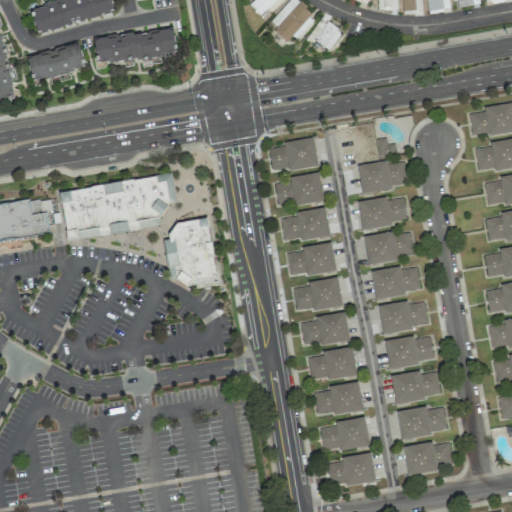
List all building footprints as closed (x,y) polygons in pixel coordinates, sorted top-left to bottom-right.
[(109,0),(55,0),(29,6),(35,32),(113,14),(109,0)] [(248,0),(261,16),(282,0),(248,0)] [(297,39),(315,19),(295,0),(288,0),(268,23),(287,41),(292,35),(297,39)] [(377,0),(377,11),(396,11),(396,0),(377,0)] [(401,0),(402,15),(421,14),(420,0),(401,0)] [(446,0),(425,0),(428,13),(448,10),(446,0)] [(328,52),(341,32),(320,18),(307,37),(328,52)] [(92,39),(96,66),(141,60),(142,66),(160,63),(159,55),(175,52),(172,28),(92,39)] [(31,82),(85,67),(78,42),(24,57),(31,82)] [(0,102),(15,98),(0,44),(0,102)] [(511,131),(511,102),(483,107),(483,112),(468,114),(471,137),(511,131)] [(316,166),(313,138),(282,142),(283,147),(268,149),(271,172),(316,166)] [(394,143),(386,144),(385,138),(376,138),(377,156),(395,156),(394,143)] [(476,172),(511,167),(511,138),(489,142),(489,146),(473,149),(476,172)] [(402,161),(387,164),(386,160),(357,165),(361,192),(406,185),(402,161)] [(322,201),(319,174),(273,180),(276,206),(322,201)] [(511,203),(511,174),(497,176),(498,181),(483,183),(486,204),(503,201),(504,205),(511,203)] [(60,195),(172,176),(177,205),(170,206),(160,219),(162,227),(69,243),(60,195)] [(361,228),(406,222),(402,196),(357,202),(361,228)] [(0,205),(29,201),(29,203),(40,201),(40,203),(51,201),(53,213),(47,214),(50,234),(0,242),(0,205)] [(328,234),(324,207),(294,212),(295,216),(279,219),(283,242),(328,234)] [(511,238),(511,210),(498,213),(499,216),(484,219),(488,243),(511,238)] [(170,243),(169,238),(177,227),(207,222),(218,284),(188,289),(176,281),(172,282),(165,244),(170,243)] [(363,236),(367,263),(412,256),(409,232),(391,235),(391,231),(363,236)] [(335,271),(330,242),(299,247),(300,252),(286,254),(289,275),(306,272),(306,275),(335,271)] [(511,274),(511,245),(497,248),(498,253),(483,255),(486,278),(511,274)] [(416,266),(371,271),(374,299),(405,295),(404,290),(419,289),(416,266)] [(292,288),(295,311),(340,306),(337,277),(307,281),(307,286),(292,288)] [(511,281),(499,283),(499,289),(485,290),(487,313),(511,310),(511,281)] [(381,333),(427,325),(423,301),(407,304),(406,301),(377,306),(381,333)] [(302,347),(348,340),(344,312),(314,316),(314,321),(299,323),(302,347)] [(511,317),(502,319),(502,324),(487,326),(490,347),(507,344),(508,348),(511,347),(511,317)] [(387,367),(432,362),(429,337),(414,338),(413,336),(384,340),(387,367)] [(309,379),(326,377),(326,379),(355,375),(351,347),(320,351),(321,356),(306,358),(309,379)] [(389,375),(394,403),(439,396),(435,371),(419,374),(418,371),(389,375)] [(362,409),(357,381),(327,386),(328,390),(312,393),(316,414),(332,411),(332,415),(362,409)] [(442,407),(426,409),(425,407),(397,410),(400,439),(431,436),(430,430),(445,429),(442,407)] [(368,446),(364,416),(333,421),(334,426),(318,428),(322,450),(338,448),(339,451),(368,446)] [(403,446),(406,474),(436,471),(436,466),(451,464),(448,443),(431,445),(431,442),(403,446)] [(325,464),(329,487),(374,480),(370,452),(340,457),(340,461),(325,464)]
